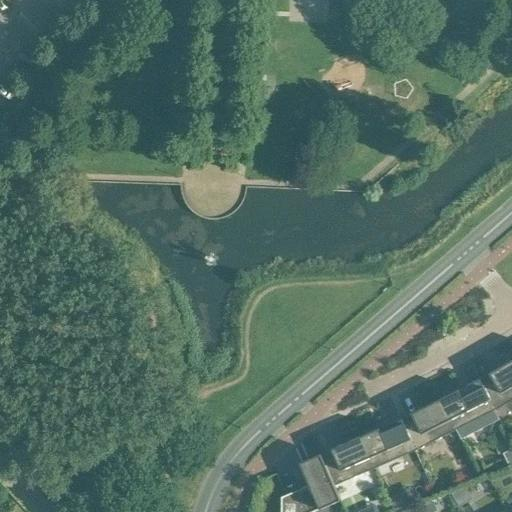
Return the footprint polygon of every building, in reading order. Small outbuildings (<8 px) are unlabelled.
[(495,410),(511,400),(511,361),(501,367),(502,369),(502,368),(505,373),(483,386),(495,410)] [(495,410),(483,386),(463,396),(461,391),(461,389),(441,400),(456,430),(495,410)] [(456,430),(441,400),(423,408),(424,409),(425,409),(427,414),(404,426),(415,451),(456,430)] [(415,451),(404,426),(384,435),(382,429),(383,429),(382,428),(361,437),(375,468),(415,451)] [(375,468),(361,437),(344,445),(344,446),(345,446),(347,451),(324,461),(335,486),(375,468)] [(314,511),(341,500),(335,486),(324,461),(304,469),(301,463),(300,464),(309,485),(282,498),(281,511),(314,511)] [(396,494),(388,497),(394,511),(402,508),(396,494)]
